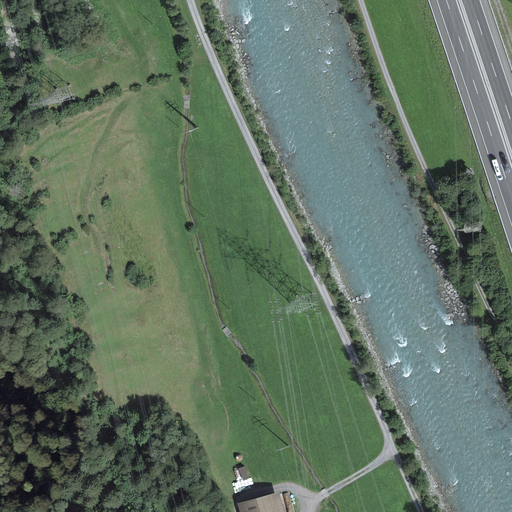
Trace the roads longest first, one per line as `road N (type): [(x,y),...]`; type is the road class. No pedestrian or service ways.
road 1 (track): [(428,511),(194,0)]
road 2 (track): [(365,0),(511,360)]
road 3 (motorway): [(445,0),(511,199)]
road 4 (motorway): [(511,120),(471,0)]
